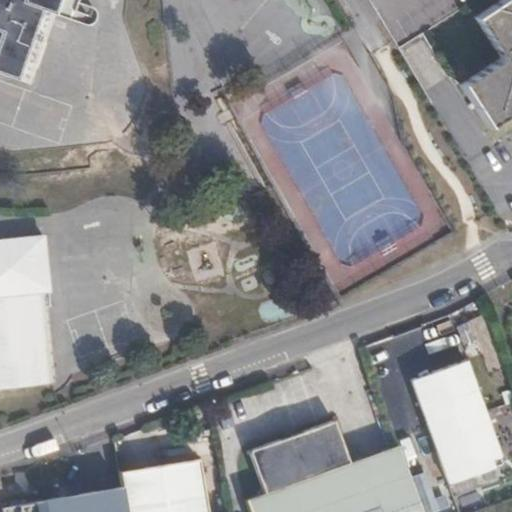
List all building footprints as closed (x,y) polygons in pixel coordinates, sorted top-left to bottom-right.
[(0,0),(0,73),(27,83),(51,14),(55,0),(0,0)] [(67,20),(74,0),(55,0),(51,14),(67,20)] [(511,0),(496,0),(471,16),(497,57),(463,79),(457,83),(484,127),(489,124),(511,109),(511,0)] [(37,287),(34,233),(0,234),(0,382),(38,380),(34,310),(26,310),(26,288),(37,287)] [(443,479),(500,460),(464,354),(407,374),(443,479)] [(410,511),(387,447),(341,463),(324,421),(239,451),(254,493),(234,501),(237,511),(410,511)]
